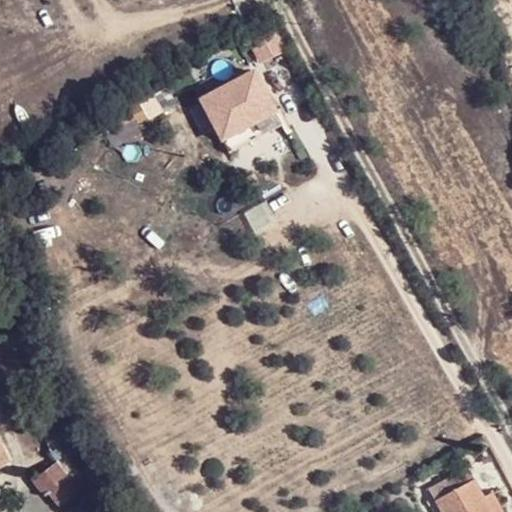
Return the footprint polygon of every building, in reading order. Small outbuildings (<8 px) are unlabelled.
[(511,0),(500,0),(511,14),(511,13),(511,0)] [(228,156),(280,125),(252,74),(198,103),(228,156)] [(152,100),(159,114),(161,116),(176,108),(166,92),(152,100)] [(144,123),(136,108),(106,124),(113,135),(134,123),(137,127),(144,123)] [(70,155),(77,168),(103,152),(96,140),(70,155)] [(0,466),(11,459),(0,440),(0,466)] [(61,508),(83,493),(62,461),(33,482),(46,498),(51,496),(61,508)] [(440,511),(500,511),(492,494),(484,497),(467,468),(428,489),(440,511)]
